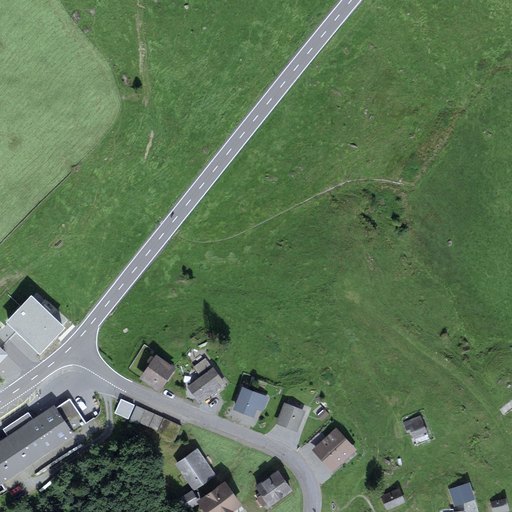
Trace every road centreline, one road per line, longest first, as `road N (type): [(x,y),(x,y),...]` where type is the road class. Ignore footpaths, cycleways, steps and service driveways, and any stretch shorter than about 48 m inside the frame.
road 1 (primary): [(352,0),(73,345)]
road 2 (residential): [(314,511),(306,469),(277,449),(128,388),(73,345)]
